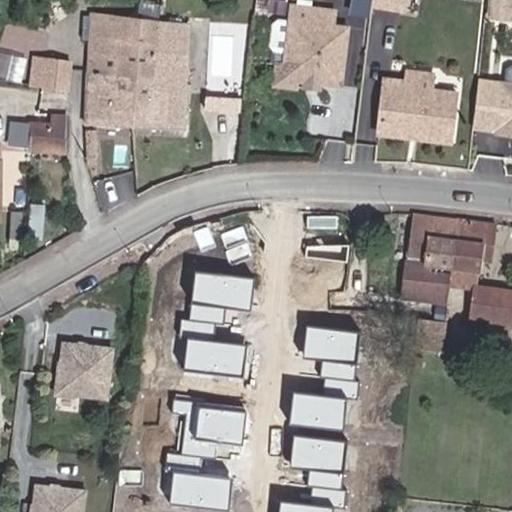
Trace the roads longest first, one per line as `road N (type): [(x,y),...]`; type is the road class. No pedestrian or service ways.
road 1 (residential): [(511,202),(313,183),(257,187),(174,210),(0,304)]
road 2 (unknown): [(91,255),(74,108),(76,22)]
